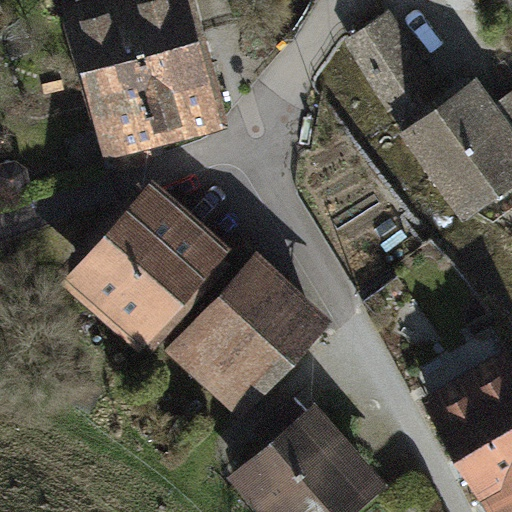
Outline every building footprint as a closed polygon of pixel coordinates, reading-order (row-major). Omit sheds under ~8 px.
[(88,62),(192,36),(183,0),(76,0),(80,12),(75,13),(88,62)] [(442,94),(392,18),(355,41),(395,104),(392,106),(464,204),(511,169),(511,139),(475,88),(443,110),(435,98),(442,94)] [(192,36),(88,62),(98,106),(204,79),(192,36)] [(204,79),(98,106),(110,147),(114,146),(118,165),(151,157),(146,138),(215,121),(204,79)] [(111,292),(98,307),(138,343),(213,259),(140,195),(79,263),(111,292)] [(317,326),(247,263),(173,344),(243,407),(317,326)] [(481,487),(511,469),(511,362),(435,409),(481,487)] [(308,410),(295,396),(254,432),(268,447),(243,469),(280,511),(336,511),(372,482),(311,409),(308,410)] [(511,511),(511,469),(481,487),(496,511),(511,511)]
